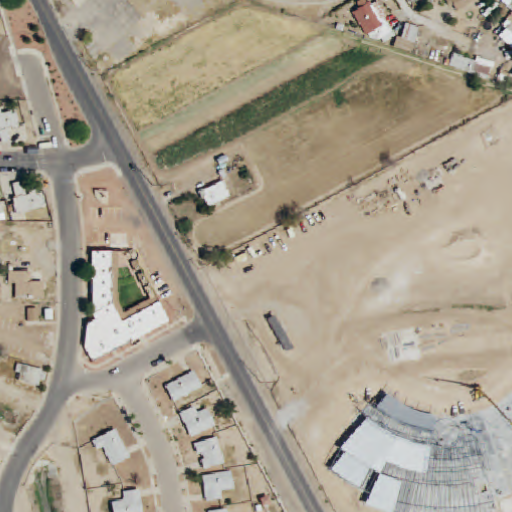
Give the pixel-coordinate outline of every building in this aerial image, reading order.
[(392,18),(371,0),(367,0),(352,19),(377,40),(387,29),(384,27),(392,18)] [(475,0),(445,0),(455,14),(475,0)] [(511,21),(510,20),(496,34),(511,48),(511,21)] [(411,52),(419,27),(404,23),(396,48),(411,52)] [(449,66),(486,79),(491,66),(453,53),(449,66)] [(5,114),(2,105),(0,105),(0,141),(0,143),(11,140),(8,131),(19,128),(15,111),(5,114)] [(208,208),(230,196),(222,180),(199,193),(208,208)] [(10,185),(16,214),(43,208),(39,188),(24,192),(22,183),(10,185)] [(342,218),(330,199),(322,204),(334,224),(342,218)] [(168,325),(156,297),(123,312),(117,299),(117,251),(91,251),(91,312),(95,320),(85,324),(85,350),(90,360),(168,325)] [(15,299),(43,299),(43,281),(32,281),(32,271),(8,271),(8,282),(15,282),(15,299)] [(13,377),(38,389),(45,374),(20,362),(13,377)] [(202,388),(193,371),(164,385),(173,402),(202,388)] [(199,413),(195,406),(179,413),(191,437),(215,425),(207,409),(199,413)] [(112,465),(129,458),(116,429),(92,440),(97,450),(104,447),(112,465)] [(195,442),(201,469),(223,464),(218,438),(195,442)] [(201,476),(206,502),(225,498),(224,490),(233,488),(230,471),(201,476)] [(142,511),(140,490),(120,492),(121,502),(112,503),(112,511),(142,511)]
